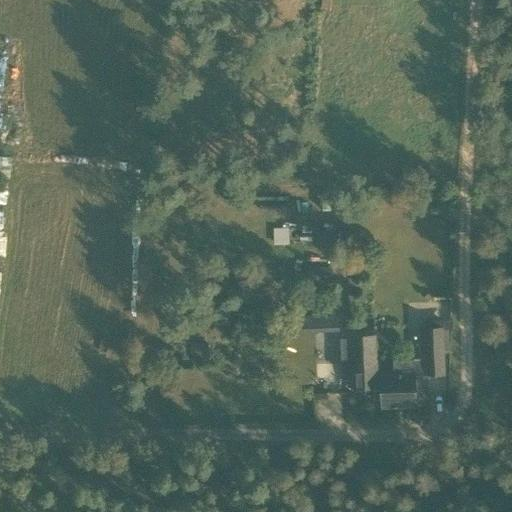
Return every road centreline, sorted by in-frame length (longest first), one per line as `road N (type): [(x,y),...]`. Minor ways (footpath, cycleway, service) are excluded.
road 1 (unclassified): [(0,442),(472,429)]
road 2 (track): [(511,427),(472,429),(483,0)]
